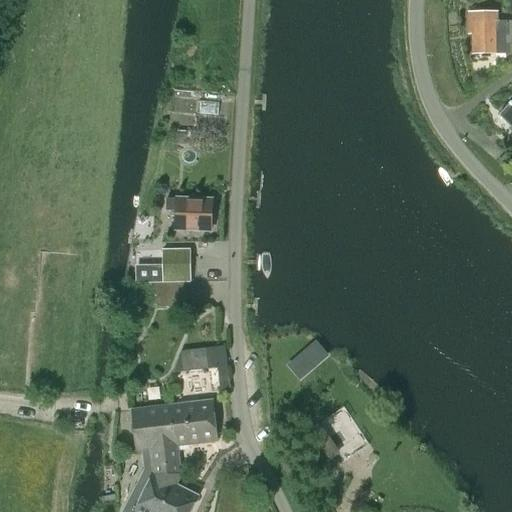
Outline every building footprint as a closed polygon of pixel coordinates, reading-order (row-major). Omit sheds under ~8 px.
[(511,54),(511,21),(499,22),(499,12),(471,13),(471,35),(475,35),(476,55),(511,54)] [(511,101),(499,114),(511,126),(511,101)] [(208,231),(209,201),(163,199),(163,211),(174,211),(173,230),(208,231)] [(162,266),(135,266),(135,283),(155,282),(185,282),(190,282),(190,251),(162,251),(162,266)] [(185,282),(155,282),(156,308),(185,307),(185,282)] [(180,352),(183,373),(208,369),(206,349),(180,352)] [(178,356),(173,373),(183,373),(181,356),(178,356)] [(170,406),(174,446),(175,446),(215,441),(210,402),(170,406)] [(174,446),(170,406),(131,411),(135,451),(149,449),(174,446)] [(327,441),(318,447),(331,468),(340,462),(327,441)] [(131,509),(128,511),(159,511),(173,485),(174,486),(175,485),(179,478),(175,446),(174,446),(149,449),(152,476),(135,511),(131,509)] [(189,511),(198,496),(175,485),(174,486),(173,485),(159,511),(189,511)]
